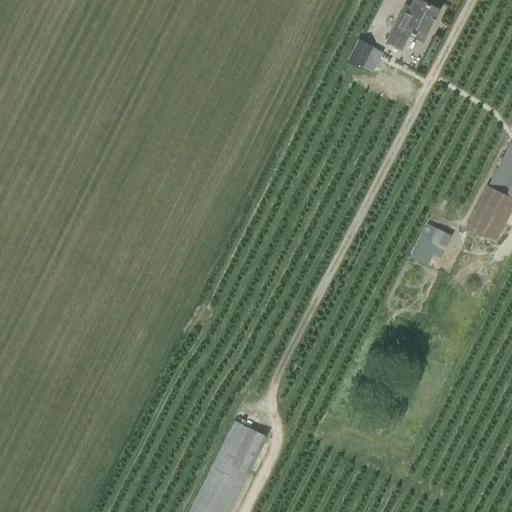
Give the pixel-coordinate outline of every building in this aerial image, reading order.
[(409,37),(421,43),(438,11),(417,0),(413,0),(409,8),(404,6),(385,43),(401,52),(409,37)] [(373,47),(357,39),(346,60),(362,68),(373,47)] [(511,145),(510,144),(489,186),(511,197),(511,145)] [(511,208),(511,200),(486,187),(464,230),(493,245),(511,208)] [(426,225),(409,258),(427,267),(442,235),(443,233),(426,225)]
